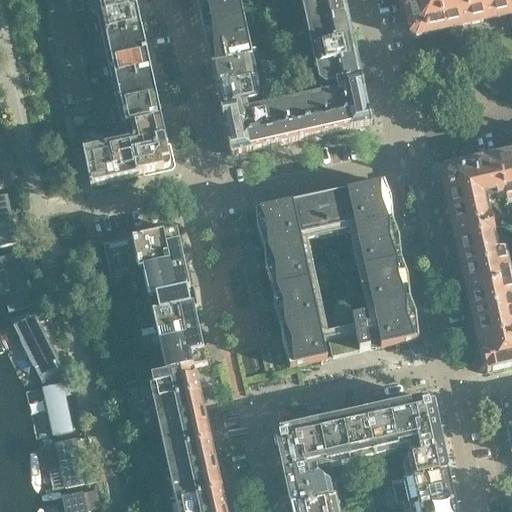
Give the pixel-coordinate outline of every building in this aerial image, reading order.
[(76,21),(71,0),(48,0),(57,39),(79,35),(76,21)] [(136,8),(133,0),(98,0),(101,15),(136,8)] [(238,16),(234,0),(195,0),(200,18),(219,14),(221,20),(238,16)] [(347,19),(343,0),(338,0),(304,7),(309,28),(347,19)] [(444,31),(437,0),(404,0),(411,33),(411,35),(416,38),(418,38),(418,37),(444,31)] [(470,26),(464,0),(437,0),(444,31),(470,26)] [(494,18),(489,0),(464,0),(470,26),(481,23),(483,20),(494,18)] [(511,13),(511,0),(489,0),(494,18),(497,20),(504,18),(507,15),(511,13)] [(141,30),(138,19),(136,8),(101,15),(106,37),(141,30)] [(222,26),(221,20),(219,14),(200,18),(202,30),(222,26)] [(248,60),(238,16),(221,20),(222,26),(202,30),(211,69),(248,60)] [(351,38),(347,19),(309,28),(313,46),(351,38)] [(145,52),(141,30),(106,37),(111,60),(145,52)] [(81,43),(79,35),(57,39),(70,95),(90,91),(90,87),(86,65),(81,43)] [(356,58),(351,38),(313,46),(317,66),(356,58)] [(98,62),(93,40),(81,43),(86,65),(98,62)] [(150,74),(145,52),(111,60),(116,82),(150,74)] [(360,78),(356,58),(317,66),(321,83),(326,87),(336,84),(336,83),(360,78)] [(252,81),(248,60),(211,69),(215,89),(252,81)] [(155,96),(150,74),(116,82),(121,104),(155,96)] [(371,127),(360,78),(336,83),(336,84),(338,94),(342,94),(351,132),(371,127)] [(256,98),(252,81),(215,89),(219,108),(245,103),(246,104),(252,103),(256,98)] [(107,107),(103,85),(90,87),(95,109),(107,107)] [(351,132),(342,94),(338,94),(322,98),(331,136),(351,132)] [(160,119),(155,96),(121,104),(125,124),(128,126),(130,126),(160,119)] [(331,136),(322,98),(303,102),(311,140),(331,136)] [(311,140),(303,102),(283,107),(292,144),(311,140)] [(252,153),(243,115),(248,114),(246,104),(245,103),(219,108),(230,158),(252,153)] [(292,144),(283,107),(264,111),(273,149),(292,144)] [(264,111),(248,114),(243,115),(252,153),(273,149),(264,111)] [(166,148),(160,119),(130,126),(134,142),(128,143),(131,156),(166,148)] [(136,179),(131,156),(128,143),(106,148),(114,183),(136,179)] [(114,183),(106,148),(83,153),(90,188),(114,183)] [(170,164),(166,148),(131,156),(136,179),(164,172),(165,173),(166,173),(166,172),(166,171),(166,170),(168,166),(169,166),(170,166),(170,165),(170,164)] [(511,197),(511,160),(511,161),(508,158),(498,161),(505,195),(506,199),(511,197)] [(505,195),(498,161),(475,166),(481,196),(493,193),(494,198),(505,195)] [(484,208),(481,196),(475,166),(448,172),(447,171),(446,172),(442,176),(443,178),(461,261),(494,254),(491,239),(495,238),(490,218),(487,219),(484,208)] [(392,225),(390,202),(384,185),(346,194),(354,231),(355,233),(392,225)] [(354,231),(346,194),(293,205),(301,243),(354,231)] [(0,196),(0,245),(1,249),(18,245),(7,195),(0,196)] [(301,245),(301,243),(293,205),(255,214),(256,232),(264,253),(301,245)] [(401,263),(398,241),(392,225),(355,233),(363,272),(401,263)] [(198,308),(194,291),(194,288),(190,289),(177,230),(103,247),(110,280),(142,273),(165,375),(192,369),(192,371),(208,368),(195,309),(198,308)] [(310,283),(301,245),(264,253),(265,270),(272,292),(310,283)] [(0,256),(0,281),(7,313),(30,308),(18,253),(0,256)] [(511,313),(511,309),(506,283),(500,253),(494,254),(461,261),(475,321),(511,313)] [(409,302),(407,279),(401,263),(363,272),(371,310),(409,302)] [(318,322),(310,283),(272,292),(273,309),(280,330),(318,322)] [(418,341),(415,318),(409,302),(371,310),(380,350),(418,341)] [(511,313),(475,321),(486,374),(511,368),(511,313)] [(39,314),(14,323),(40,388),(64,378),(39,314)] [(327,361),(318,322),(280,330),(281,347),(289,370),(327,361)] [(197,393),(192,371),(192,369),(165,375),(152,378),(157,402),(197,393)] [(71,436),(63,386),(41,389),(49,440),(71,436)] [(203,418),(197,393),(157,402),(163,427),(203,418)] [(136,407),(135,399),(128,401),(130,408),(136,407)] [(511,399),(501,402),(511,451),(511,399)] [(440,443),(431,402),(429,401),(411,404),(416,426),(414,426),(418,448),(440,443)] [(420,455),(418,448),(414,426),(416,426),(411,404),(391,409),(400,450),(408,448),(410,457),(420,455)] [(138,414),(136,407),(130,408),(131,416),(138,414)] [(400,450),(391,409),(365,415),(375,459),(386,456),(385,453),(400,450)] [(375,459),(365,415),(340,420),(349,461),(363,458),(364,461),(375,459)] [(208,443),(203,418),(163,427),(168,451),(208,443)] [(349,461),(340,420),(314,426),(324,467),(339,463),(340,467),(350,464),(349,461)] [(324,467),(314,426),(293,430),(298,452),(301,451),(306,472),(307,479),(317,477),(316,469),(324,467)] [(306,472),(301,451),(298,452),(293,430),(276,434),(275,436),(284,477),(306,472)] [(54,444),(63,490),(86,486),(76,440),(54,444)] [(213,467),(208,443),(168,451),(173,476),(213,467)] [(447,474),(440,443),(418,448),(420,455),(410,457),(405,463),(410,482),(447,474)] [(147,456),(146,448),(139,450),(140,457),(147,456)] [(149,463),(147,456),(140,457),(142,465),(149,463)] [(219,492),(213,467),(173,476),(179,500),(219,492)] [(328,500),(325,485),(324,481),(317,477),(307,479),(306,472),(284,477),(291,508),(328,500)] [(452,498),(447,474),(410,482),(407,483),(412,507),(452,498)] [(369,491),(366,476),(349,480),(352,495),(369,491)] [(80,511),(97,511),(93,491),(77,494),(80,511)] [(223,511),(219,492),(179,500),(181,511),(223,511)] [(158,505),(156,497),(149,499),(151,506),(158,505)] [(455,511),(452,498),(412,507),(413,511),(455,511)] [(333,511),(331,500),(328,500),(291,508),(291,511),(333,511)]
